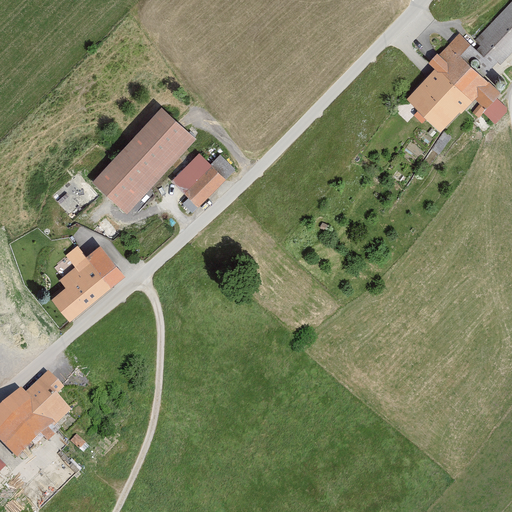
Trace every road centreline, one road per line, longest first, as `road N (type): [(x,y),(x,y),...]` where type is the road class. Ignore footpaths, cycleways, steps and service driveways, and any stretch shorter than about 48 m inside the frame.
road 1 (unclassified): [(427,0),(266,163),(0,397)]
road 2 (track): [(140,277),(160,303),(157,410),(116,511)]
